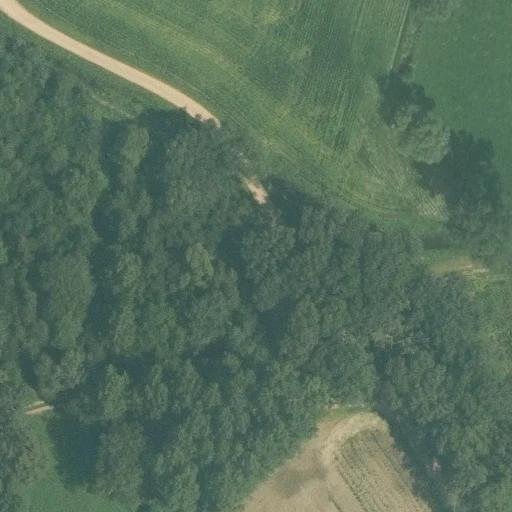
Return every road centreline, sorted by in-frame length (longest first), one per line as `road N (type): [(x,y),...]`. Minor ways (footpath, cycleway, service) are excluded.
road 1 (track): [(458,511),(236,151),(208,119),(1,0)]
road 2 (track): [(386,402),(132,392),(81,398),(0,424)]
